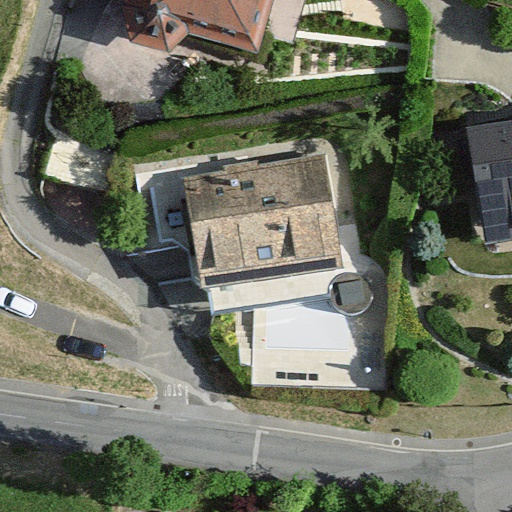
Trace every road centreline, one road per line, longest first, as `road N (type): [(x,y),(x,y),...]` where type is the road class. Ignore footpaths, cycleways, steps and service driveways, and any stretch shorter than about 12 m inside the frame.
road 1 (residential): [(0,413),(203,447),(444,472),(511,463)]
road 2 (track): [(174,356),(0,302)]
